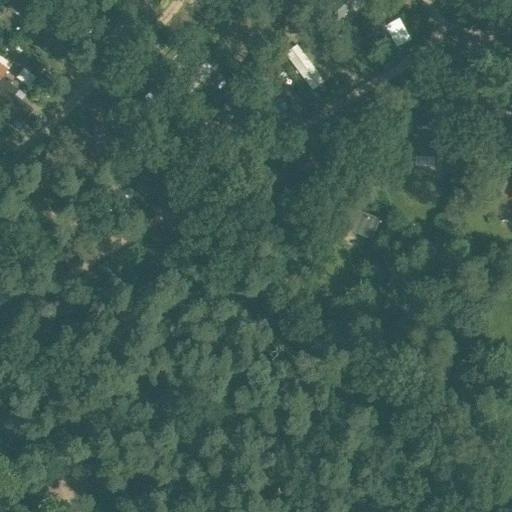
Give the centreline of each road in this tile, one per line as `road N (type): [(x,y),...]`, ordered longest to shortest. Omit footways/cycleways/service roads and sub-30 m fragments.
road 1 (track): [(0,320),(423,50),(511,29)]
road 2 (track): [(0,178),(171,0)]
road 3 (track): [(419,0),(457,36),(490,104),(511,118)]
road 4 (track): [(0,193),(116,245)]
road 5 (track): [(0,420),(40,453),(85,511)]
